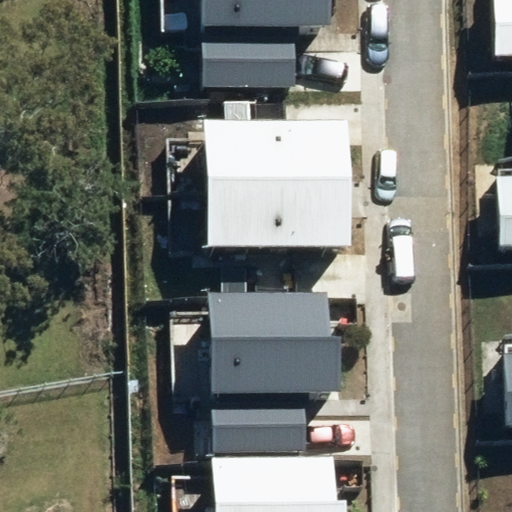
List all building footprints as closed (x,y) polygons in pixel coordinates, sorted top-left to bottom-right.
[(196,0),(198,90),(298,89),(297,28),(333,28),(332,0),(196,0)] [(511,0),(494,0),(495,55),(511,54),(511,0)] [(206,120),(207,179),(351,177),(350,118),(206,120)] [(511,176),(499,177),(501,245),(511,244),(511,176)] [(207,179),(208,246),(352,246),(351,177),(207,179)] [(207,291),(210,455),(308,453),(307,392),(342,392),(341,337),(330,337),(329,289),(207,291)] [(511,350),(501,351),(503,427),(511,426),(511,350)] [(212,456),(213,511),(346,511),(346,500),(337,500),(336,454),(212,456)]
